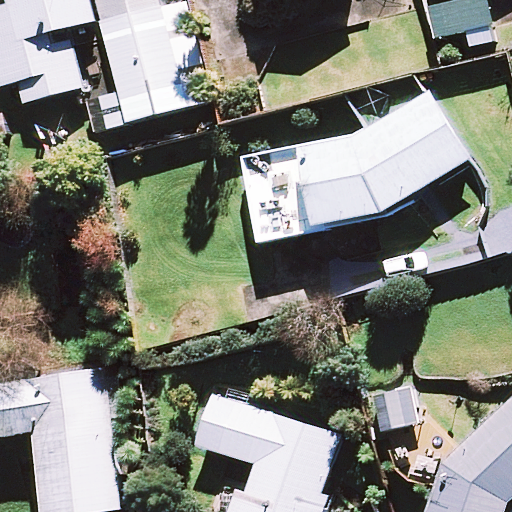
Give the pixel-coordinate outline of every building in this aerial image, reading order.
[(105,18),(99,0),(16,0),(18,3),(0,8),(0,74),(2,83),(25,77),(31,99),(89,83),(73,26),(105,18)] [(99,0),(105,18),(125,90),(103,96),(112,127),(215,98),(188,0),(187,0),(164,7),(161,0),(99,0)] [(269,233),(408,196),(477,153),(434,83),(365,127),(250,157),(269,233)] [(62,511),(133,501),(111,363),(0,380),(0,385),(8,433),(43,428),(56,511),(62,511)] [(424,421),(416,382),(391,387),(398,426),(424,421)] [(236,511),(332,511),(338,491),(331,489),(347,431),(218,394),(204,444),(264,462),(256,490),(243,486),(236,511)] [(511,511),(511,404),(456,460),(440,511),(511,511)]
